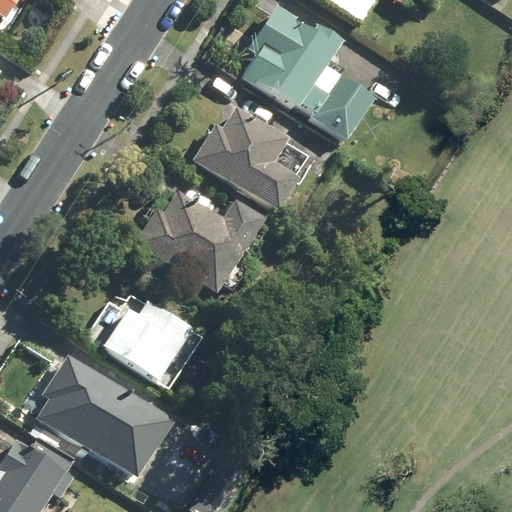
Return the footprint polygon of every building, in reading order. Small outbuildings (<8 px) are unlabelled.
[(0,0),(0,23),(15,0),(0,0)] [(305,0),(355,31),(374,0),(305,0)] [(294,110),(307,119),(302,126),(338,149),(366,107),(331,83),(319,101),(305,92),(333,50),(308,34),(305,37),(268,13),(241,53),(250,59),(236,80),(290,115),(294,110)] [(186,166),(270,220),(293,184),(290,181),(303,160),(229,113),(218,131),(211,127),(186,166)] [(255,227),(225,209),(216,224),(165,192),(128,250),(208,301),(255,227)] [(120,314),(95,352),(158,393),(192,342),(140,307),(131,321),(120,314)] [(29,425),(129,486),(164,430),(58,365),(36,401),(42,404),(29,425)] [(67,485),(61,481),(70,466),(32,443),(25,455),(10,445),(0,459),(0,511),(39,511),(46,502),(53,506),(54,505),(67,485)]
